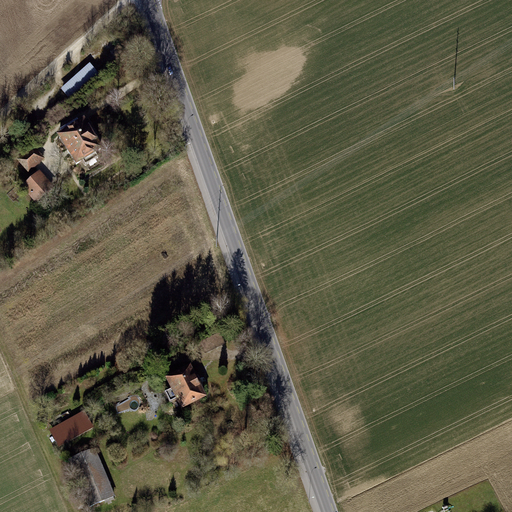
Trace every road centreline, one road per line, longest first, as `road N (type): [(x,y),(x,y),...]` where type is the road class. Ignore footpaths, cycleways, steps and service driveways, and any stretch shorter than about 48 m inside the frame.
road 1 (secondary): [(328,511),(149,0)]
road 2 (unclassified): [(0,116),(126,0)]
